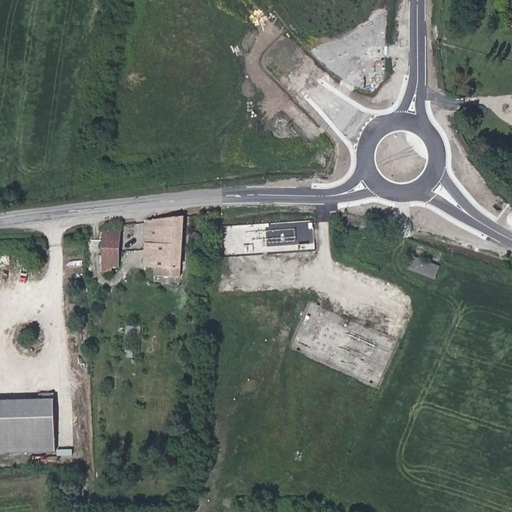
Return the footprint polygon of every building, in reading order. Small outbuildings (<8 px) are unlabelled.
[(158,273),(180,274),(184,212),(149,216),(149,221),(146,264),(158,266),(158,273)] [(120,261),(122,227),(106,226),(104,266),(113,267),(113,261),(120,261)] [(407,270),(436,280),(441,266),(413,256),(407,270)] [(125,335),(139,336),(140,326),(126,325),(125,335)] [(87,367),(76,366),(75,381),(86,382),(87,367)] [(61,450),(54,397),(0,403),(0,445),(2,457),(61,450)]
